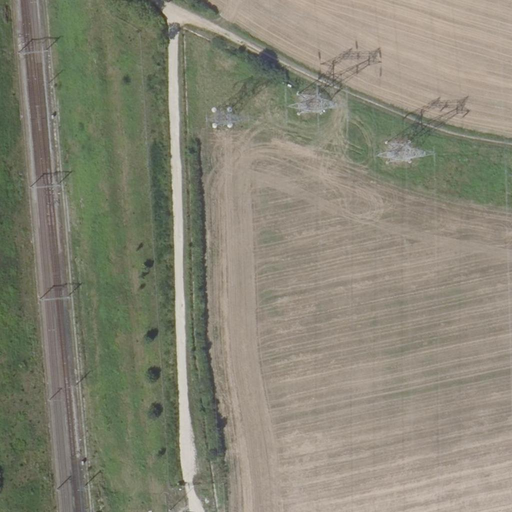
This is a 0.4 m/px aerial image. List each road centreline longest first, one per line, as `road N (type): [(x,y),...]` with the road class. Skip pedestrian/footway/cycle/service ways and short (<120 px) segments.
road 1 (track): [(158,0),(173,8),(189,460),(233,479),(240,511)]
road 2 (track): [(511,144),(398,114),(173,8)]
